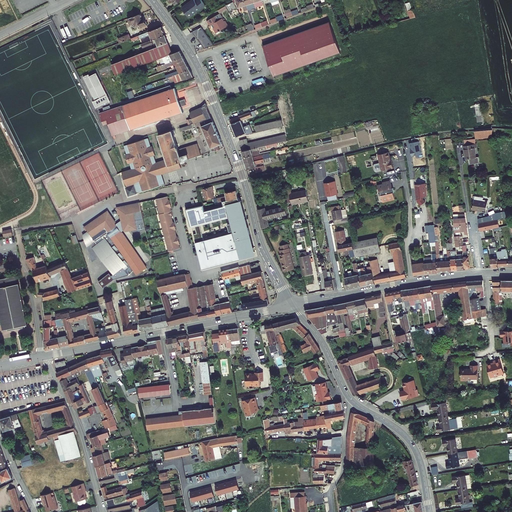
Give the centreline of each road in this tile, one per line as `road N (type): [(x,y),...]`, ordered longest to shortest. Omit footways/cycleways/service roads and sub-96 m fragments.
road 1 (secondary): [(291,304),(262,249),(201,73),(152,0)]
road 2 (tertiary): [(291,304),(46,355)]
road 3 (tertiary): [(488,273),(291,304)]
road 4 (residential): [(101,511),(81,431),(46,355)]
road 5 (secondary): [(348,397),(406,436),(429,511)]
